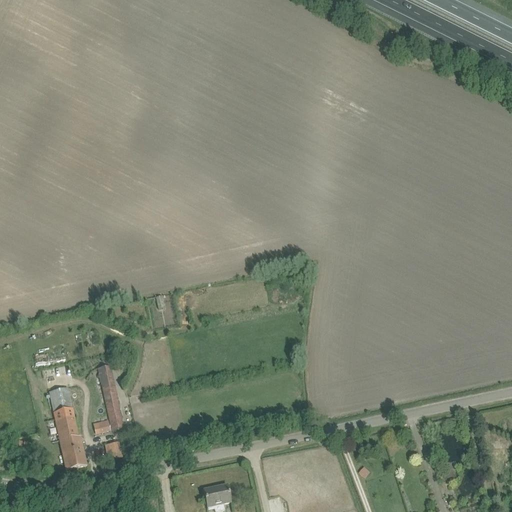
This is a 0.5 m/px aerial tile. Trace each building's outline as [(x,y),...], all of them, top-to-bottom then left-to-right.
[(155,298),(158,310),(164,308),(161,297),(155,298)] [(98,369),(111,432),(124,429),(110,367),(98,369)] [(85,419),(102,416),(94,378),(78,381),(85,419)] [(48,394),(64,462),(66,471),(86,467),(80,437),(78,438),(67,389),(48,394)] [(98,423),(100,434),(101,435),(110,432),(107,421),(98,423)] [(103,445),(107,461),(121,458),(117,442),(103,445)] [(363,469),(358,474),(364,479),(369,474),(363,469)] [(446,483),(455,476),(450,470),(441,477),(446,483)] [(231,503),(227,486),(203,491),(207,511),(209,511),(214,511),(224,511),(223,505),(231,503)]
